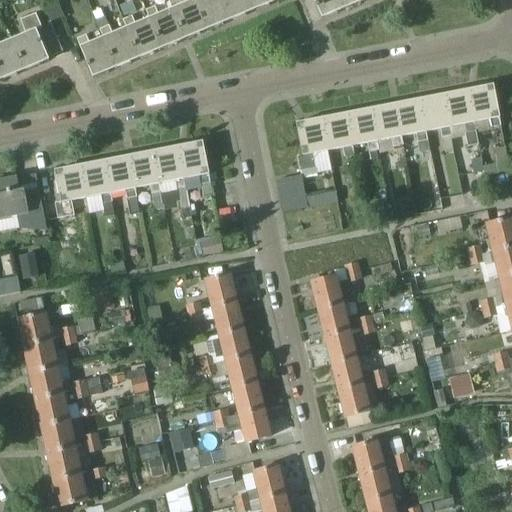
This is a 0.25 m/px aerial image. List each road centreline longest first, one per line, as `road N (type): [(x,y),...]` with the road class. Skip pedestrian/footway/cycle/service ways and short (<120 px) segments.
road 1 (residential): [(240,95),(334,511)]
road 2 (residential): [(240,95),(511,39)]
road 3 (residential): [(0,139),(240,95)]
